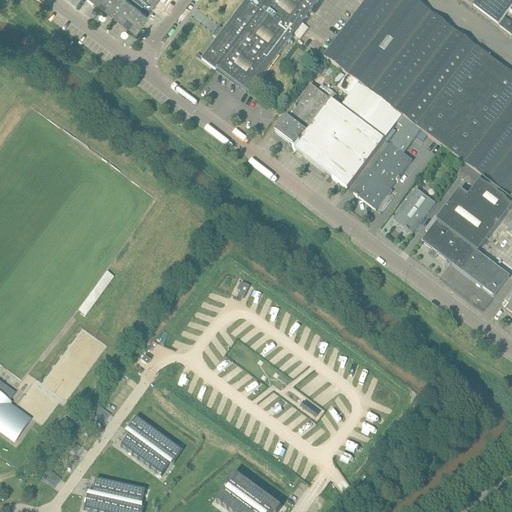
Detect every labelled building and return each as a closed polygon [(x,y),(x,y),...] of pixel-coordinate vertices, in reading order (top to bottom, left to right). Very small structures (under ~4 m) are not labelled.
[(97,0),(113,12),(116,14),(128,23),(136,29),(149,12),(151,9),(158,0),(97,0)] [(211,45),(202,58),(204,59),(202,61),(202,62),(213,70),(215,72),(216,72),(218,70),(249,94),(251,92),(294,35),(302,24),(320,0),(268,0),(268,1),(266,0),(244,0),(248,2),(225,32),(220,28),(219,29),(216,34),(215,35),(217,37),(220,39),(214,47),(211,45)] [(359,9),(323,57),(325,58),(346,74),(348,76),(405,0),(365,0),(366,0),(359,9)] [(413,0),(405,0),(348,76),(370,92),(431,13),(413,0)] [(511,0),(478,0),(473,7),(499,27),(505,19),(507,16),(510,12),(511,9),(511,0)] [(431,13),(370,92),(393,109),(453,30),(431,13)] [(511,24),(505,19),(499,27),(511,36),(511,35),(511,24)] [(453,30),(393,109),(403,117),(415,126),(475,47),(453,30)] [(511,74),(475,47),(415,126),(421,131),(443,147),(464,164),(511,100),(511,74)] [(282,123),(275,132),(290,144),(289,145),(292,150),(295,152),(296,151),(298,153),(301,155),(304,158),(326,175),(329,177),(332,179),(341,186),(347,191),(348,190),(398,124),(403,117),(393,109),(370,92),(348,76),(339,88),(350,97),(341,109),(311,86),(286,118),(282,123)] [(511,100),(464,164),(465,165),(482,178),(484,179),(486,181),(511,146),(511,100)] [(390,146),(353,194),(356,196),(355,197),(357,198),(358,198),(375,211),(397,182),(398,183),(400,180),(399,179),(412,162),(403,155),(421,131),(415,126),(403,117),(398,124),(404,128),(390,146)] [(511,146),(486,181),(509,198),(511,194),(511,146)] [(465,165),(457,176),(474,189),(482,178),(465,165)] [(422,241),(422,242),(452,265),(494,297),(510,277),(485,259),(479,254),(501,224),(511,209),(511,200),(509,198),(486,181),(484,179),(469,198),(461,191),(438,220),(435,218),(425,231),(429,233),(422,241)] [(416,190),(393,221),(412,235),(419,226),(423,221),(435,205),(416,190)] [(107,275),(78,314),(85,319),(114,280),(107,275)] [(144,356),(141,361),(146,365),(149,360),(144,356)] [(0,430),(15,442),(30,422),(13,410),(7,405),(10,402),(0,394),(0,430)] [(306,404),(302,409),(315,419),(319,413),(306,404)] [(174,464),(182,453),(135,419),(125,433),(128,436),(120,447),(161,477),(171,463),(174,464)] [(225,491),(216,503),(228,511),(278,511),(281,509),(234,474),(226,486),(229,489),(226,492),(225,491)] [(142,511),(143,509),(141,508),(144,492),(95,480),(92,494),(87,493),(83,510),(91,511),(142,511)]
